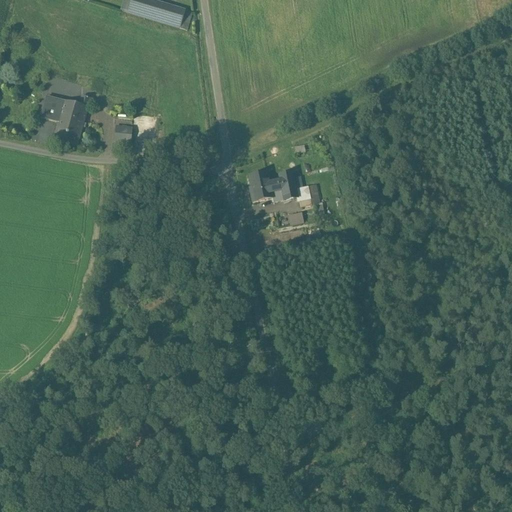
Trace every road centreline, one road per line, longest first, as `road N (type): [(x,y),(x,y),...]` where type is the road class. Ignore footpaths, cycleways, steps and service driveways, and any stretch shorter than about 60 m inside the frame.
road 1 (unclassified): [(302,511),(229,172),(203,0)]
road 2 (track): [(227,161),(511,32)]
